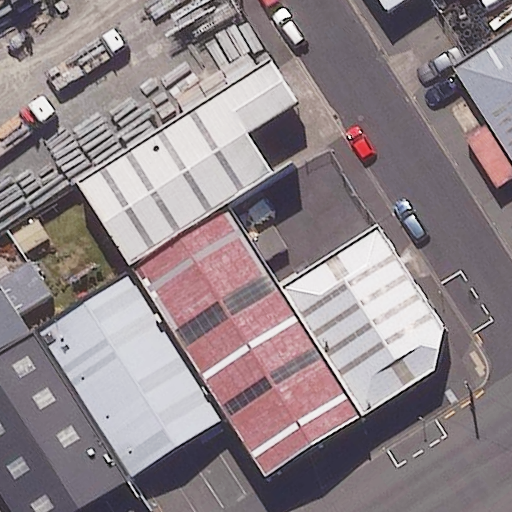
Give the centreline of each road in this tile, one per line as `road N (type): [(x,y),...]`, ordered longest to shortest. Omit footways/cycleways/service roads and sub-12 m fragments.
road 1 (unclassified): [(312,0),(511,310)]
road 2 (unclassified): [(409,511),(511,446)]
